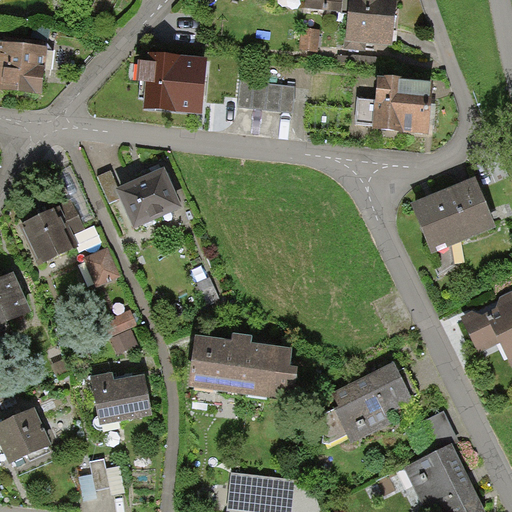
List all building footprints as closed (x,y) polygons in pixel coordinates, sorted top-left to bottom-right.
[(341,13),(343,0),(307,0),(306,9),(341,13)] [(397,0),(349,0),(345,50),(366,52),(366,45),(393,48),(397,0)] [(318,50),(320,30),(300,29),(299,48),(318,50)] [(48,50),(1,44),(0,51),(0,89),(42,95),(48,50)] [(201,118),(207,61),(150,55),(149,66),(141,65),(139,85),(146,85),(144,113),(201,118)] [(430,110),(433,83),(377,78),(377,83),(361,82),(357,125),(374,127),(374,130),(428,136),(430,110)] [(293,113),(295,87),(241,83),(239,109),(293,113)] [(119,190),(116,192),(120,199),(135,232),(183,211),(165,170),(119,190)] [(111,173),(98,178),(109,204),(120,199),(116,192),(119,190),(111,173)] [(495,229),(475,179),(428,198),(414,203),(433,253),(495,229)] [(79,234),(68,207),(18,227),(36,269),(72,253),(67,239),(79,234)] [(115,278),(103,251),(81,260),(93,287),(115,278)] [(20,296),(11,275),(0,279),(0,321),(12,317),(6,302),(20,296)] [(210,278),(198,283),(207,306),(219,301),(210,278)] [(511,366),(511,292),(510,293),(459,318),(477,355),(501,344),(511,367),(511,366)] [(134,325),(128,313),(99,326),(113,355),(132,347),(124,329),(134,325)] [(233,344),(196,339),(190,391),(293,404),(297,368),(288,366),(290,352),(250,346),(251,339),(234,337),(233,344)] [(412,403),(395,365),(359,380),(328,393),(336,411),(327,415),(321,444),(330,446),(348,437),(351,444),(391,426),(386,415),(412,403)] [(112,375),(92,378),(100,427),(152,418),(145,378),(113,383),(112,375)] [(52,447),(36,409),(0,424),(0,446),(9,466),(52,447)] [(458,441),(444,413),(423,423),(437,452),(452,445),(458,441)] [(484,511),(467,475),(452,445),(437,452),(404,468),(426,511),(484,511)] [(124,493),(119,467),(107,470),(105,460),(91,462),(94,475),(80,478),(85,501),(97,498),(96,490),(112,487),(113,495),(124,493)] [(320,511),(321,510),(309,483),(230,473),(225,511),(232,511),(320,511)]
